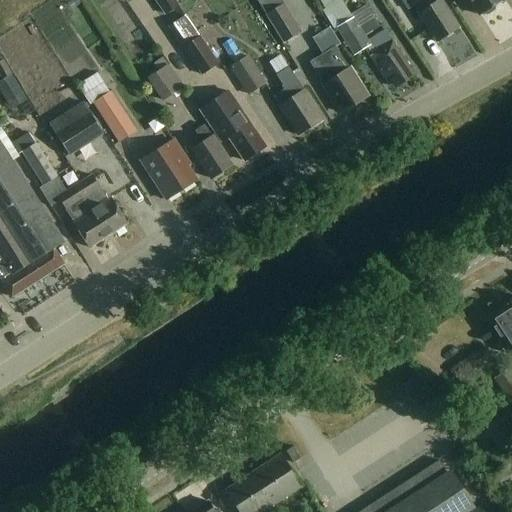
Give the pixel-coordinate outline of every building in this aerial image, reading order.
[(372,45),(342,0),(320,0),(326,8),(322,11),(336,31),(338,29),(355,56),(372,45)] [(409,0),(418,13),(437,42),(460,27),(442,0),(438,0),(434,3),(431,0),(409,0)] [(456,0),(462,9),(472,2),(481,15),(484,13),(488,14),(495,10),(496,5),(504,0),(456,0)] [(302,31),(285,3),(267,14),(284,42),(302,31)] [(415,74),(387,32),(374,40),(381,50),(371,57),(390,85),(393,83),(396,87),(415,74)] [(220,64),(201,36),(183,48),(202,76),(220,64)] [(350,68),(337,47),(311,63),(324,84),(323,85),(334,101),(335,100),(343,112),(368,96),(359,83),(361,83),(351,67),(350,68)] [(267,85),(249,56),(231,67),(249,96),(267,85)] [(35,110),(4,58),(0,60),(0,77),(2,80),(0,81),(0,90),(18,121),(35,110)] [(271,59),(261,61),(263,76),(273,74),(271,59)] [(183,87),(167,64),(147,78),(163,101),(183,87)] [(304,91),(289,68),(277,76),(286,90),(274,97),(298,135),(323,119),(305,90),(304,91)] [(138,131),(112,91),(94,103),(119,143),(138,131)] [(249,121),(229,91),(201,110),(223,143),(230,138),(245,160),(266,146),(249,121)] [(105,134),(84,102),(50,123),(70,156),(105,134)] [(232,164),(205,124),(196,130),(204,143),(193,150),(212,178),(232,164)] [(58,177),(29,132),(15,141),(43,186),(58,177)] [(190,164),(174,140),(142,161),(167,199),(197,179),(188,165),(190,164)] [(57,247),(0,157),(0,277),(12,296),(64,263),(55,249),(57,247)] [(93,176),(77,187),(109,235),(128,223),(111,197),(108,199),(93,176)] [(109,235),(77,187),(59,198),(91,247),(109,235)] [(136,187),(120,198),(131,215),(147,204),(136,187)] [(511,301),(488,318),(502,339),(500,344),(505,352),(511,352),(511,353),(511,301)] [(511,370),(496,380),(511,403),(511,370)] [(413,378),(402,386),(414,404),(425,397),(413,378)] [(302,459),(295,447),(287,452),(295,464),(302,459)] [(260,511),(301,486),(281,455),(227,490),(241,511),(260,511)] [(465,511),(474,507),(450,470),(448,471),(440,459),(358,511),(465,511)] [(217,510),(210,499),(190,511),(222,511),(220,508),(217,510)]
